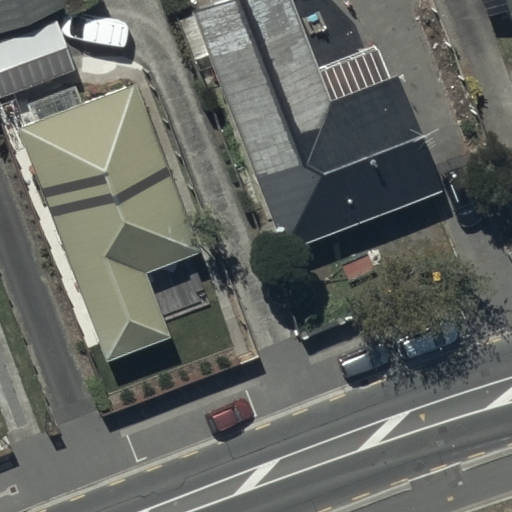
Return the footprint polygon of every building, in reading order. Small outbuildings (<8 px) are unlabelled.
[(0,0),(0,25),(58,3),(57,0),(0,0)] [(288,0),(204,0),(185,7),(277,252),(433,193),(389,74),(384,76),(373,47),(315,69),(288,0)] [(511,0),(480,0),(486,16),(502,10),(511,36),(511,0)] [(0,94),(68,66),(49,20),(0,39),(0,94)] [(29,120),(12,126),(101,362),(165,338),(139,269),(193,249),(130,81),(75,102),(68,83),(22,101),(29,120)]
